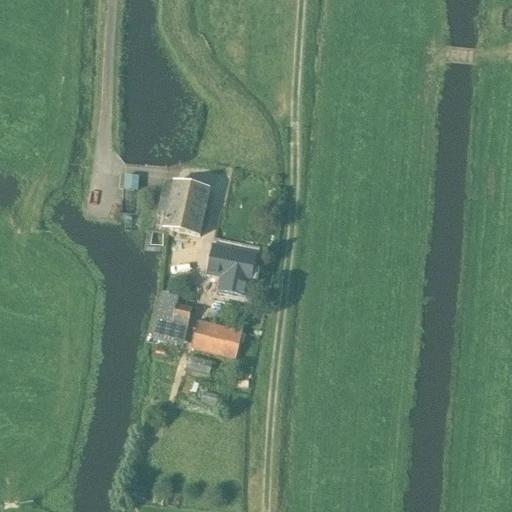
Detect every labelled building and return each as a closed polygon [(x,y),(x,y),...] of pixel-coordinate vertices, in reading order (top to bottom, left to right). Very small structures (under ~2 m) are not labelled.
[(137,191),(138,178),(125,177),(124,190),(137,191)] [(200,238),(210,191),(173,183),(172,186),(164,184),(157,217),(165,218),(163,230),(200,238)] [(250,286),(257,256),(212,246),(205,276),(250,286)] [(183,346),(191,310),(176,307),(178,298),(163,295),(152,339),(183,346)] [(247,363),(253,336),(197,322),(190,349),(247,363)] [(143,500),(144,489),(134,488),(133,499),(143,500)]
